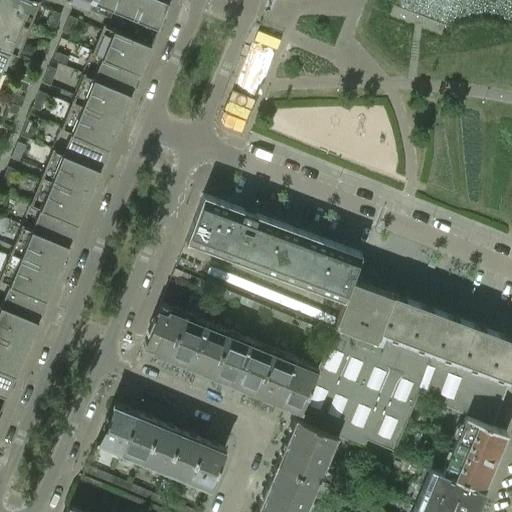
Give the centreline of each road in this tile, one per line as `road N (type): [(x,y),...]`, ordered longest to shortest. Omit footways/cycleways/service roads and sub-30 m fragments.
road 1 (residential): [(151,123),(0,484)]
road 2 (residential): [(193,140),(511,271)]
road 3 (residential): [(222,511),(251,441),(249,427),(101,361)]
road 4 (residential): [(101,361),(193,140)]
road 5 (unknown): [(143,262),(296,322)]
road 6 (residential): [(35,511),(101,361)]
road 7 (residential): [(193,140),(248,0)]
road 8 (residential): [(199,0),(151,123)]
